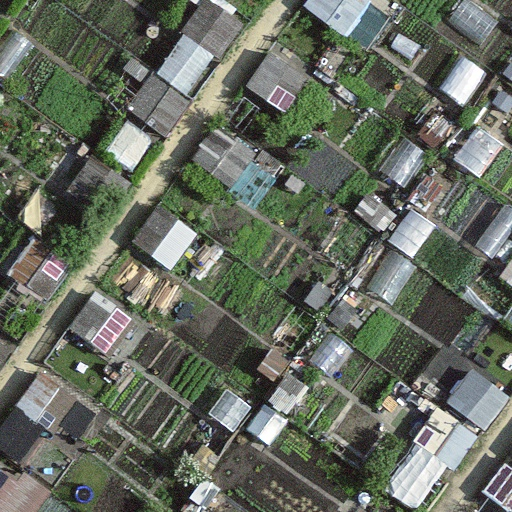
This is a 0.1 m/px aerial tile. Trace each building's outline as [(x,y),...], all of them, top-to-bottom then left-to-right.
[(209,0),(203,0),(178,32),(216,62),(243,26),(209,0)] [(361,0),(311,0),(303,11),(341,40),(368,5),(361,0)] [(467,0),(459,0),(446,18),(483,44),(499,22),(467,0)] [(0,51),(0,85),(4,89),(33,49),(13,34),(0,51)] [(271,56),(243,92),(281,121),(309,85),(271,56)] [(150,77),(123,113),(161,142),(188,106),(150,77)] [(215,129),(187,165),(226,194),(253,158),(215,129)] [(429,156),(407,140),(381,175),(403,192),(429,156)] [(93,161),(65,197),(103,226),(131,190),(93,161)] [(158,209),(131,245),(169,274),(196,238),(158,209)] [(437,224),(414,209),(390,247),(414,262),(437,224)] [(511,241),(511,216),(500,209),(476,247),(499,261),(511,241)] [(371,237),(348,222),(324,260),(348,275),(371,237)] [(31,239),(3,274),(41,303),(69,268),(31,239)] [(414,268),(390,254),(367,292),(390,306),(414,268)] [(98,296),(71,332),(109,361),(136,325),(98,296)] [(0,348),(0,367),(9,356),(0,348)] [(470,372),(445,410),(485,436),(510,399),(470,372)] [(42,377),(14,413),(52,442),(80,406),(42,377)] [(248,412),(226,395),(209,418),(231,435),(248,412)] [(286,425),(264,409),(247,432),(269,448),(286,425)] [(437,413),(412,450),(452,477),(477,440),(437,413)] [(511,511),(511,470),(507,467),(482,504),(493,511),(511,511)] [(0,474),(0,511),(19,489),(0,474)]
